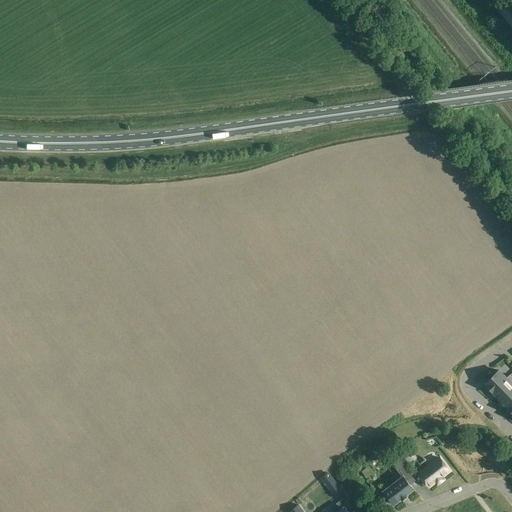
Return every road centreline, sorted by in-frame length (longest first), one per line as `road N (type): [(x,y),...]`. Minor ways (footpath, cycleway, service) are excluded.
road 1 (primary): [(425,102),(169,138),(0,142)]
road 2 (residential): [(511,434),(466,386),(472,370),(511,342)]
